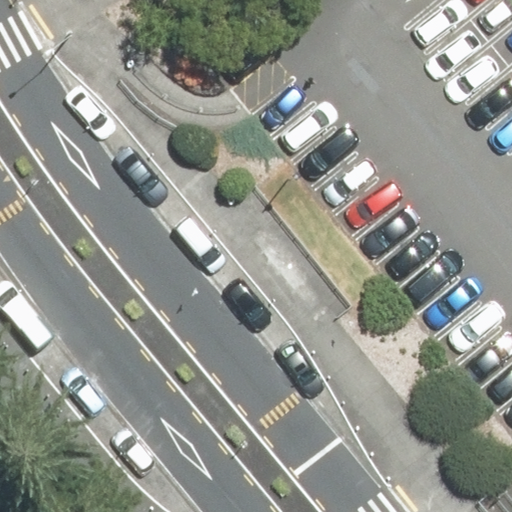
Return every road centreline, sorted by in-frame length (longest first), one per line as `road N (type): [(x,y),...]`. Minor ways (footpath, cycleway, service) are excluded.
road 1 (unclassified): [(0,38),(159,259),(371,511)]
road 2 (unclassified): [(243,511),(76,307),(0,195)]
